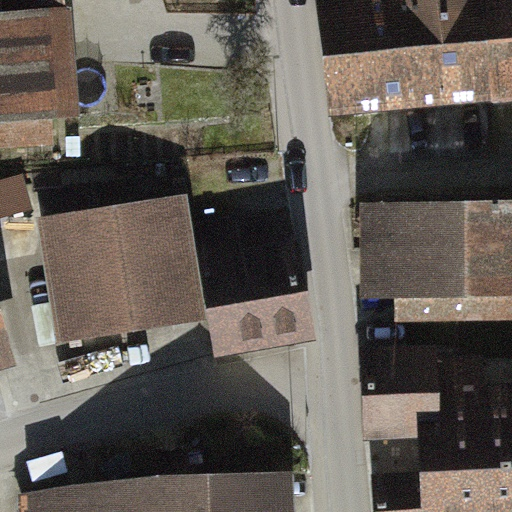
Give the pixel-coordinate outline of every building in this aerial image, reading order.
[(511,0),(342,0),(357,120),(511,106),(511,0)] [(0,18),(0,129),(86,123),(77,12),(0,18)] [(0,205),(36,203),(34,173),(0,175),(0,205)] [(194,192),(39,220),(61,344),(211,317),(218,358),(315,340),(298,244),(246,253),(240,219),(200,226),(194,192)] [(511,207),(369,211),(371,300),(404,299),(405,322),(511,319),(511,207)] [(0,371),(18,366),(0,302),(0,371)] [(440,343),(365,348),(372,438),(421,435),(425,477),(375,480),(377,511),(511,511),(511,365),(441,366),(440,343)] [(297,511),(296,477),(20,499),(23,511),(297,511)]
